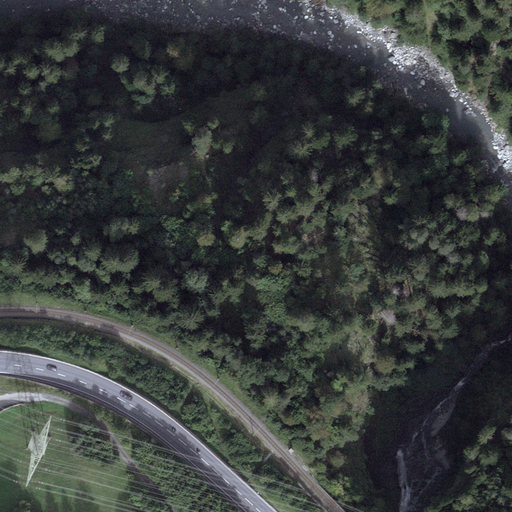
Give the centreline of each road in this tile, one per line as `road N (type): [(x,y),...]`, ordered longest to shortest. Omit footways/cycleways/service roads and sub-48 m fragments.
road 1 (primary): [(257,511),(124,402),(74,379),(0,363)]
road 2 (track): [(0,401),(53,402),(90,419),(166,511)]
